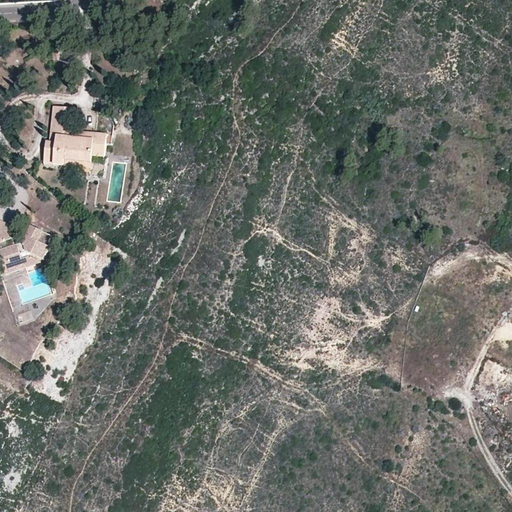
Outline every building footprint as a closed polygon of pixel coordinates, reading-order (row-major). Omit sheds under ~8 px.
[(4,88),(0,91),(0,92),(7,102),(12,99),(4,88)] [(67,109),(52,107),(49,140),(45,140),(43,163),(63,166),(64,160),(92,162),(93,156),(106,158),(108,134),(72,130),(65,130),(67,109)] [(74,109),(67,109),(65,130),(72,130),(74,109)] [(92,169),(92,162),(64,160),(63,166),(92,169)] [(14,238),(0,243),(0,256),(7,275),(25,269),(20,256),(29,253),(45,261),(55,238),(32,227),(25,243),(17,246),(14,238)]
